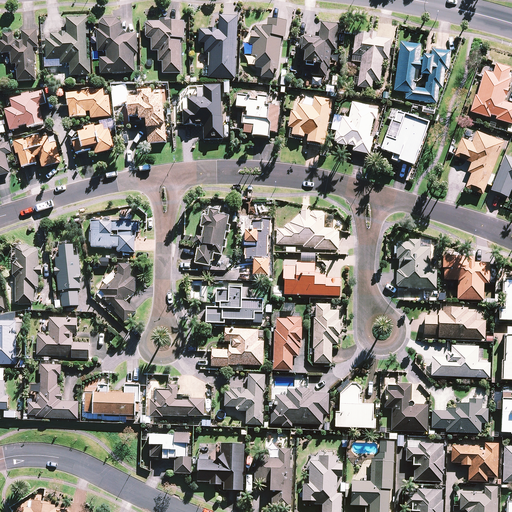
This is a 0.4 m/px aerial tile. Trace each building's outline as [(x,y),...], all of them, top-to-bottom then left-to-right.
[(210,80),(237,82),(239,32),(240,18),(221,18),(221,32),(201,32),(201,45),(207,46),(206,55),(211,56),(210,80)] [(72,78),(93,77),(90,19),(68,20),(69,35),(67,35),(67,34),(61,34),(61,36),(52,36),(52,41),(48,41),(49,62),(62,61),(63,66),(71,66),(72,78)] [(102,76),(136,74),(136,56),(139,56),(138,35),(129,36),(123,31),(123,25),(119,20),(106,21),(101,26),(101,27),(101,32),(98,32),(99,54),(108,53),(108,59),(102,60),(102,76)] [(164,76),(183,75),(182,40),(186,40),(186,23),(172,23),(172,21),(162,21),(162,23),(150,24),(147,26),(147,39),(150,41),(153,41),(153,53),(160,53),(160,64),(164,64),(164,76)] [(276,72),(280,72),(284,40),(286,40),(288,23),(270,21),(269,28),(265,28),(265,29),(257,28),(256,34),(254,33),(252,47),(254,48),(253,58),(259,59),(258,70),(263,71),(262,79),(275,81),(276,72)] [(341,27),(323,24),(321,39),(313,38),(313,40),(303,39),(302,41),(300,57),(304,58),(302,71),(314,72),(313,77),(328,79),(329,70),(331,70),(333,52),(338,53),(341,27)] [(19,83),(38,82),(35,49),(40,49),(39,39),(39,32),(23,33),(24,43),(19,43),(19,42),(15,42),(15,35),(5,36),(5,43),(2,43),(2,48),(3,56),(12,55),(13,67),(18,66),(19,83)] [(363,58),(359,89),(374,91),(375,84),(382,85),(385,62),(391,62),(393,42),(378,40),(379,37),(357,34),(355,53),(354,57),(363,58)] [(434,51),(433,57),(425,56),(425,60),(422,60),(423,47),(402,44),(395,93),(408,95),(407,102),(437,106),(439,104),(441,90),(444,91),(447,72),(450,73),(453,54),(434,51)] [(494,76),(486,74),(478,98),(476,98),(471,115),(492,121),(493,117),(498,119),(497,122),(511,126),(511,106),(505,104),(511,82),(509,81),(511,71),(497,67),(494,76)] [(224,142),(222,87),(205,88),(206,98),(203,100),(190,100),(190,112),(185,112),(185,127),(205,127),(206,142),(224,142)] [(84,94),(69,95),(70,107),(71,120),(88,118),(88,114),(92,113),(93,120),(113,118),(111,98),(106,99),(105,92),(96,92),(96,90),(83,92),(84,94)] [(140,98),(129,99),(131,118),(141,118),(142,121),(148,120),(150,146),(169,144),(165,101),(163,101),(163,96),(154,97),(153,91),(139,92),(140,98)] [(30,129),(46,125),(41,107),(48,106),(45,93),(12,101),(14,110),(7,112),(12,132),(21,130),(21,129),(29,127),(30,129)] [(253,98),(240,96),(239,109),(244,109),(243,126),(246,126),(245,135),(255,136),(255,138),(271,139),(272,133),(279,134),(281,108),(269,106),(270,98),(260,97),(259,102),(252,102),(253,98)] [(326,146),(334,102),(316,99),(314,109),(299,106),(298,114),(293,113),(290,130),(295,131),(294,137),(306,139),(306,137),(310,137),(309,143),(326,146)] [(371,108),(354,104),(351,120),(344,119),(341,134),(338,133),(336,144),(338,144),(338,146),(349,148),(349,147),(355,148),(354,153),(372,156),(375,139),(372,139),(376,121),(378,122),(380,112),(371,111),(371,108)] [(417,167),(431,124),(399,114),(396,125),(403,127),(398,142),(388,138),(384,151),(395,155),(393,162),(402,165),(403,162),(417,167)] [(97,155),(116,151),(111,131),(106,133),(105,127),(97,129),(97,127),(87,130),(87,132),(81,134),(82,140),(74,142),(78,156),(93,152),(92,148),(95,147),(97,155)] [(484,197),(505,145),(478,134),(473,145),(463,141),(456,159),(473,165),(469,175),(472,176),(467,190),(484,197)] [(44,169),(63,164),(58,145),(51,146),(49,138),(42,140),(41,136),(28,140),(29,142),(26,143),(26,141),(15,144),(18,156),(20,156),(24,169),(39,165),(37,158),(41,157),(44,169)] [(0,178),(12,175),(8,157),(14,155),(11,144),(5,146),(3,138),(0,138),(0,178)] [(511,160),(506,158),(492,193),(510,199),(511,193),(511,160)] [(229,227),(230,218),(220,216),(220,213),(211,211),(209,219),(204,218),(202,229),(205,230),(203,240),(197,239),(196,246),(202,247),(201,251),(199,250),(196,265),(211,268),(212,263),(214,263),(215,256),(223,257),(224,250),(226,251),(228,243),(226,242),(227,234),(230,235),(231,228),(229,227)] [(279,232),(278,247),(304,248),(304,250),(315,250),(315,252),(340,253),(340,234),(335,234),(332,231),(326,231),(326,218),(323,215),(314,215),(312,217),(312,214),(303,214),(303,217),(300,217),(292,225),(292,227),(289,227),(282,232),(279,232)] [(123,221),(123,222),(115,222),(115,218),(95,218),(95,248),(107,248),(121,248),(121,253),(138,254),(138,233),(142,233),(142,223),(134,223),(134,221),(123,221)] [(254,278),(270,278),(270,261),(269,261),(269,238),(272,238),(272,221),(263,221),(263,224),(254,223),(254,233),(247,232),(246,244),(245,244),(245,249),(246,249),(246,258),(247,258),(247,263),(255,263),(254,278)] [(410,291),(438,291),(438,272),(431,272),(432,249),(422,249),(422,242),(411,242),(411,245),(398,244),(398,262),(401,262),(400,272),(398,274),(398,287),(400,289),(410,290),(410,291)] [(19,279),(19,304),(21,306),(35,306),(38,304),(38,292),(39,292),(41,289),(42,277),(45,277),(45,267),(42,267),(42,252),(38,250),(33,250),(30,247),(21,247),(19,250),(19,262),(16,265),(16,277),(19,279)] [(59,260),(62,293),(63,293),(65,309),(83,307),(81,291),(85,290),(81,258),(78,258),(76,247),(62,248),(63,260),(59,260)] [(459,302),(485,303),(485,286),(491,286),(491,265),(475,265),(475,260),(469,260),(469,259),(445,258),(444,270),(446,270),(445,282),(459,283),(459,302)] [(129,302),(138,294),(139,279),(133,279),(134,266),(131,265),(122,265),(121,274),(118,278),(119,279),(110,287),(109,285),(102,292),(107,297),(105,299),(112,307),(114,305),(119,311),(117,312),(128,324),(139,313),(129,302)] [(286,297),(341,299),(342,281),(328,281),(328,278),(321,277),(321,275),(316,275),(317,266),(297,265),(297,269),(285,269),(285,283),(287,283),(286,297)] [(501,322),(511,322),(511,282),(507,282),(506,284),(504,284),(504,295),(506,295),(505,311),(501,310),(501,322)] [(263,325),(264,303),(243,302),(243,290),(230,290),(230,293),(218,293),(217,310),(208,310),(207,325),(226,326),(226,321),(255,323),(255,325),(263,325)] [(0,312),(9,311),(6,297),(3,295),(0,295),(0,312)] [(332,307),(318,307),(317,320),(315,320),(314,352),(316,352),(316,365),(333,365),(333,347),(339,347),(340,338),(341,338),(341,323),(340,323),(340,313),(332,313),(332,307)] [(440,340),(486,342),(487,323),(477,323),(477,315),(466,314),(466,310),(445,310),(444,313),(440,313),(440,318),(427,317),(426,337),(440,338),(440,340)] [(0,317),(0,322),(19,323),(19,313),(13,315),(0,317)] [(41,336),(40,357),(74,358),(74,360),(92,360),(92,344),(76,344),(76,336),(80,336),(81,320),(52,319),(52,337),(41,336)] [(276,332),(274,372),(294,373),(294,358),(300,359),(300,352),(303,352),(304,320),(289,320),(289,321),(278,321),(278,332),(276,332)] [(0,365),(19,366),(20,323),(19,323),(0,322),(0,365)] [(260,332),(227,331),(226,344),(231,344),(230,352),(214,352),(213,368),(230,368),(230,367),(239,367),(239,366),(264,368),(265,344),(259,343),(260,332)] [(511,337),(506,337),(505,363),(503,363),(503,382),(511,382),(511,337)] [(433,359),(433,378),(491,380),(492,365),(480,365),(480,349),(452,348),(452,356),(448,356),(448,359),(433,359)] [(47,419),(81,420),(81,403),(65,402),(65,396),(63,396),(64,388),(60,388),(61,377),(64,377),(64,366),(42,366),(42,376),(44,376),(44,393),(40,393),(39,404),(32,404),(31,417),(38,417),(38,418),(47,418),(47,419)] [(267,377),(250,376),(249,392),(246,392),(246,391),(240,391),(232,391),(232,394),(227,394),(226,409),(237,409),(237,413),(248,414),(248,427),(265,428),(265,416),(264,416),(265,394),(266,394),(267,377)] [(0,410),(11,411),(12,398),(8,397),(8,382),(3,382),(3,377),(0,377),(0,410)] [(129,421),(138,421),(138,413),(142,413),(143,386),(128,386),(128,393),(111,393),(111,387),(101,387),(101,394),(97,394),(97,396),(89,395),(88,413),(96,414),(96,415),(107,416),(107,418),(122,418),(122,416),(129,416),(129,421)] [(166,417),(191,418),(191,417),(207,417),(208,400),(186,400),(186,396),(181,396),(181,387),(171,386),(170,391),(159,391),(159,401),(154,401),(153,418),(166,418),(166,417)] [(337,415),(336,429),(376,431),(376,423),(374,423),(374,407),(363,406),(363,401),(360,401),(360,397),(362,394),(362,391),(358,386),(353,386),(341,396),(340,415),(337,415)] [(394,411),(393,433),(429,434),(430,407),(416,407),(415,405),(415,404),(414,403),(413,403),(413,386),(399,386),(399,388),(389,387),(389,391),(387,391),(386,410),(394,411)] [(294,426),(324,427),(325,417),(330,417),(331,396),(315,395),(315,393),(310,393),(310,392),(309,392),(297,391),(297,392),(289,392),(289,398),(277,397),(276,410),(273,410),(272,426),(284,427),(284,428),(293,429),(294,426)] [(511,394),(504,395),(504,403),(499,403),(499,412),(503,412),(502,435),(511,435),(511,437),(511,436),(511,394)] [(448,431),(447,434),(482,435),(483,425),(490,426),(490,411),(483,411),(484,402),(470,401),(470,406),(457,406),(457,411),(448,410),(448,413),(434,413),(433,430),(448,431)] [(177,436),(153,436),(153,446),(154,446),(153,458),(178,459),(177,474),(194,475),(194,473),(195,458),(190,458),(190,445),(192,445),(192,434),(178,434),(177,436)] [(371,511),(390,511),(391,491),(394,491),(396,444),(381,443),(381,454),(376,459),(376,460),(373,460),(372,483),(353,483),(353,484),(352,507),(367,508),(369,508),(370,506),(371,506),(371,511)] [(225,492),(245,493),(246,447),(231,446),(231,445),(224,445),(224,461),(201,461),(201,473),(201,484),(212,484),(212,487),(223,487),(223,484),(225,485),(225,492)] [(415,484),(443,485),(445,446),(420,445),(420,450),(408,450),(407,463),(414,463),(414,468),(416,468),(415,484)] [(481,449),(454,448),(453,465),(463,465),(463,467),(470,467),(470,483),(488,483),(488,479),(499,480),(500,446),(486,445),(486,453),(481,453),(481,449)] [(273,510),(292,510),(294,470),(291,470),(292,451),(280,451),(280,461),(270,460),(270,457),(258,457),(258,460),(257,460),(256,470),(254,470),(253,476),(256,476),(256,485),(267,485),(267,484),(271,484),(271,493),(274,493),(273,510)] [(324,507),(323,511),(342,511),(343,496),(338,495),(339,479),(344,479),(344,466),(339,466),(339,459),(321,458),(320,463),(311,463),(310,487),(304,487),(304,503),(313,503),(313,506),(324,507)] [(498,511),(499,489),(486,488),(486,496),(462,495),(461,511),(498,511)] [(414,511),(442,511),(443,492),(419,491),(419,496),(407,496),(406,510),(415,510),(414,511)] [(73,511),(58,510),(59,506),(54,506),(54,504),(35,501),(34,509),(28,508),(27,511),(73,511)]
